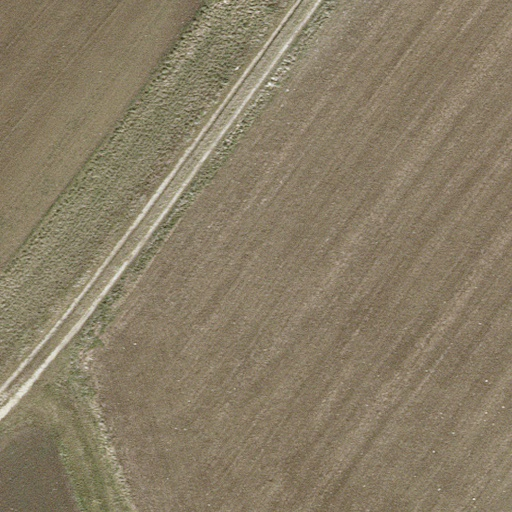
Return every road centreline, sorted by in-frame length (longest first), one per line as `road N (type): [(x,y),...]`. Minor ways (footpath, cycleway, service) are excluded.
road 1 (track): [(299,0),(0,410)]
road 2 (track): [(37,364),(82,511)]
